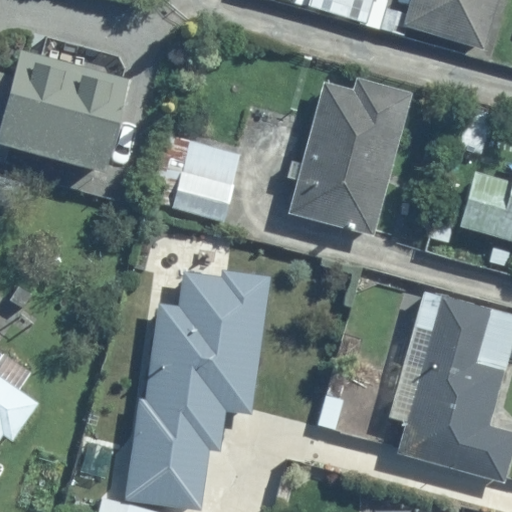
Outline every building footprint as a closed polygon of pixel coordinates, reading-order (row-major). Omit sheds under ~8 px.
[(501,0),(411,0),(405,26),(488,48),(501,0)] [(122,77),(15,54),(11,73),(0,70),(0,165),(18,169),(21,155),(102,172),(122,77)] [(350,86),(325,80),(305,163),(288,159),(283,176),(294,179),(287,208),(370,228),(404,88),(353,76),(350,86)] [(243,152),(180,141),(166,209),(231,220),(243,152)] [(474,170),(460,227),(511,240),(511,165),(509,179),(474,170)] [(24,182),(0,175),(0,200),(18,205),(24,182)] [(269,278),(180,269),(177,307),(156,305),(147,394),(138,393),(128,499),(207,507),(213,447),(223,448),(226,410),(256,413),(269,278)] [(511,377),(511,375),(506,374),(511,351),(511,314),(446,297),(424,291),(389,417),(402,420),(394,451),(499,480),(511,434),(511,429),(499,426),(511,377)] [(0,439),(4,434),(11,440),(42,400),(21,384),(30,371),(6,353),(0,361),(0,439)]
